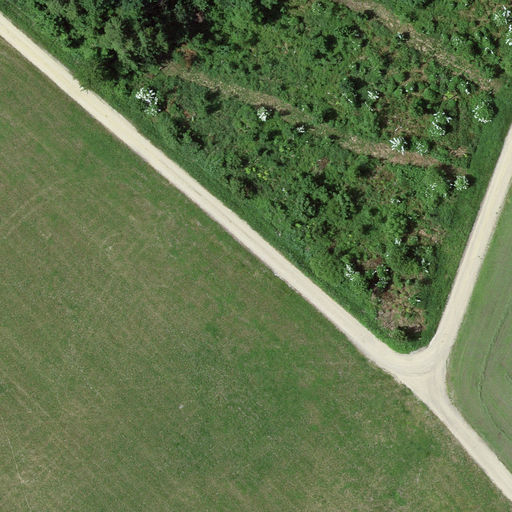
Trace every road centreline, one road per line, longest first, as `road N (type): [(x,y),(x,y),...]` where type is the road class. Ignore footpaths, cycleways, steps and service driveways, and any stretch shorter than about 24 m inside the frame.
road 1 (track): [(511,153),(437,359),(417,381),(0,27)]
road 2 (track): [(417,381),(511,491)]
